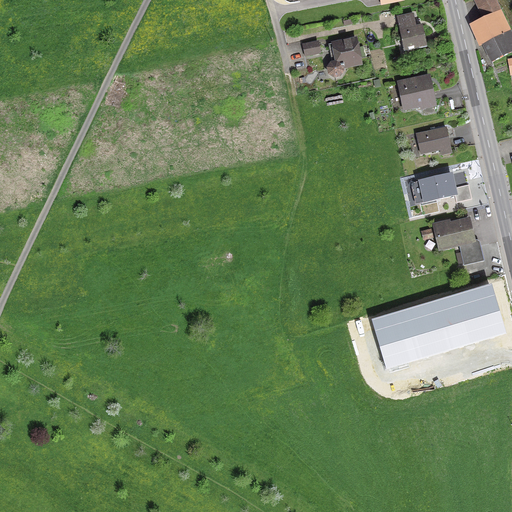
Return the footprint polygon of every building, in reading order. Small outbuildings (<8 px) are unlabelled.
[(482,45),(511,30),(496,0),(473,0),(482,18),(469,25),(479,46),(482,45)] [(414,50),(426,47),(421,27),(415,28),(412,15),(396,18),(403,49),(414,46),(414,50)] [(511,51),(511,32),(511,30),(482,45),(491,62),(511,51)] [(360,64),(355,41),(328,46),(331,64),(330,64),(327,69),(328,75),(333,78),(339,77),(342,72),(341,68),(360,64)] [(318,53),(316,44),(303,46),(305,56),(318,53)] [(421,104),(433,102),(428,81),(420,83),(419,80),(398,84),(403,110),(421,106),(421,104)] [(420,155),(449,148),(445,129),(416,136),(420,155)] [(452,173),(419,180),(424,202),(457,194),(452,173)] [(472,242),(467,221),(449,226),(448,223),(434,226),(439,250),(458,245),(460,254),(455,255),(458,264),(463,263),(463,266),(483,262),(479,246),(472,242)] [(423,240),(431,238),(430,231),(421,233),(423,240)] [(504,332),(490,285),(373,320),(387,366),(504,332)]
